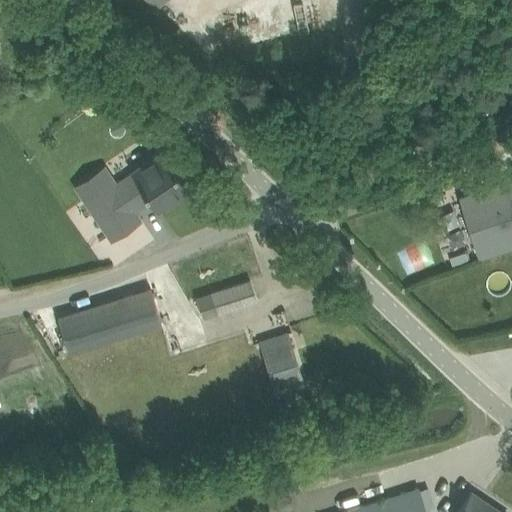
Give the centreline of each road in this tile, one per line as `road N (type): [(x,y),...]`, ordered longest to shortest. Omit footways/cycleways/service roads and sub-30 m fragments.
road 1 (unclassified): [(0,311),(79,293),(286,208)]
road 2 (unclassified): [(286,208),(65,0)]
road 3 (unclassified): [(511,422),(309,231)]
road 4 (track): [(322,196),(511,130)]
road 5 (track): [(322,196),(360,0)]
